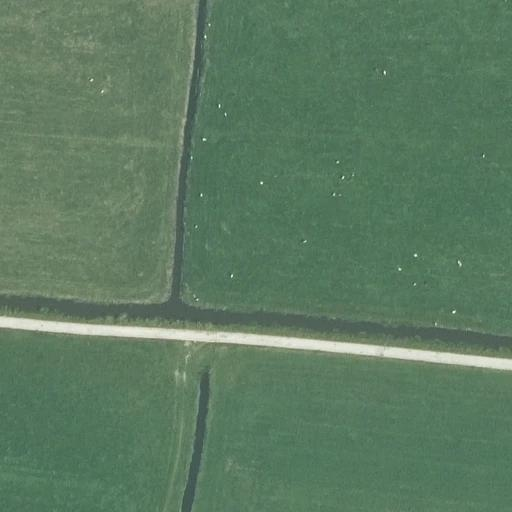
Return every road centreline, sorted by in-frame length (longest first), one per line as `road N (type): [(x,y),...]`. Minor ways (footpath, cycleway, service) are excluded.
road 1 (track): [(0,318),(511,365)]
road 2 (track): [(165,511),(192,336)]
